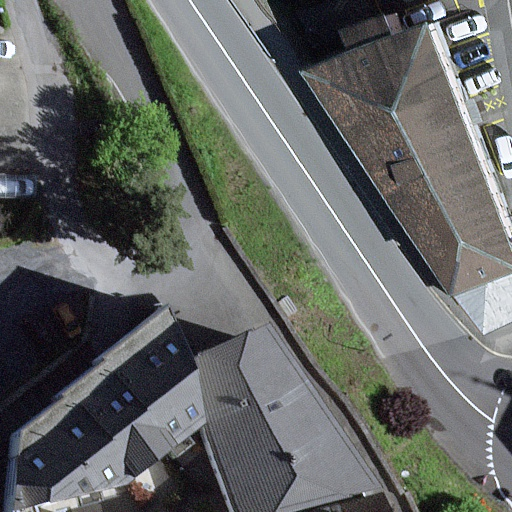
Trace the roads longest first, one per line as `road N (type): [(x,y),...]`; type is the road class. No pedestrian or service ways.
road 1 (residential): [(94,0),(190,197),(181,237),(150,249),(99,237),(66,197),(45,66),(25,0)]
road 2 (secondary): [(187,0),(436,365),(472,408),(511,427)]
